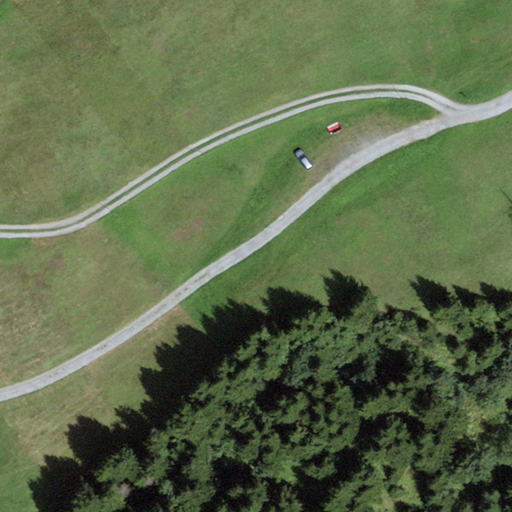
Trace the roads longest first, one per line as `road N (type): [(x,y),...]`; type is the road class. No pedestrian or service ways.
road 1 (track): [(0,393),(40,380),(132,328),(362,156),(460,116)]
road 2 (track): [(460,116),(401,91),(317,98),(178,157),(71,225),(0,230)]
